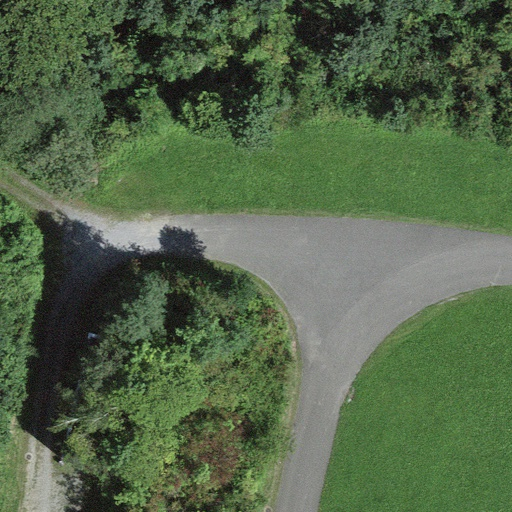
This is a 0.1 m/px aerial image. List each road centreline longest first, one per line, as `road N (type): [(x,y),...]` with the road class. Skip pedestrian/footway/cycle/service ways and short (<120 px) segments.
road 1 (track): [(0,199),(127,237),(417,276)]
road 2 (track): [(127,237),(79,266),(52,331),(34,511)]
